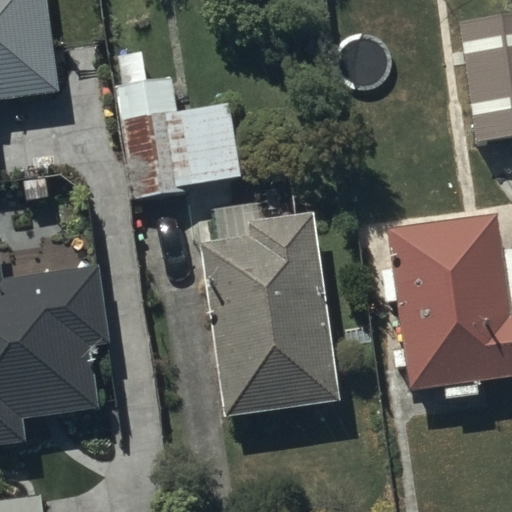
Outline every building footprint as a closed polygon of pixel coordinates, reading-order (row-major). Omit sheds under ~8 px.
[(0,0),(0,115),(56,109),(43,0),(0,0)] [(511,20),(456,28),(470,147),(511,142),(511,20)] [(120,96),(111,97),(126,213),(238,198),(228,123),(176,130),(170,89),(143,93),(139,65),(116,69),(120,96)] [(213,261),(199,262),(221,435),(335,421),(312,234),(257,240),(255,221),(209,227),(213,261)] [(494,234),(385,246),(389,287),(377,288),(381,321),(395,320),(400,367),(390,368),(392,387),(402,386),(404,409),(441,405),(443,418),(479,414),(477,398),(511,394),(511,267),(498,269),(494,234)] [(0,294),(0,463),(24,460),(21,438),(94,429),(86,368),(105,366),(95,285),(0,297),(0,294)]
